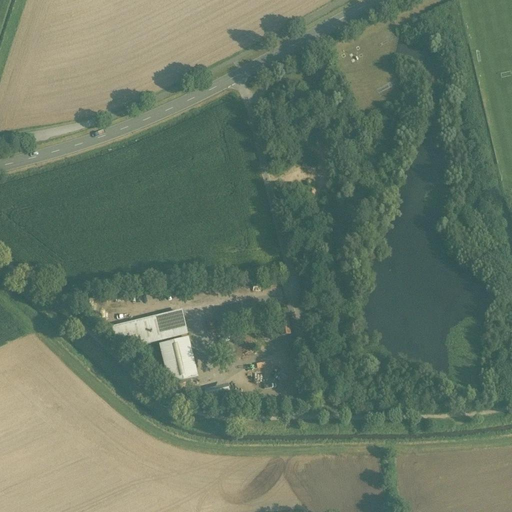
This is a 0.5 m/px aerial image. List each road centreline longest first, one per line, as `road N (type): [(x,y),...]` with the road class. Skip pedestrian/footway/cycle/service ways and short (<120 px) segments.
road 1 (unclassified): [(239,74),(322,419)]
road 2 (tertiary): [(239,74),(125,128),(0,166)]
road 3 (tertiary): [(376,0),(239,74)]
